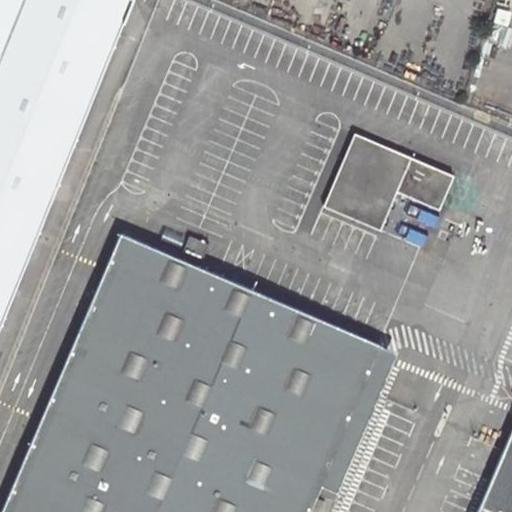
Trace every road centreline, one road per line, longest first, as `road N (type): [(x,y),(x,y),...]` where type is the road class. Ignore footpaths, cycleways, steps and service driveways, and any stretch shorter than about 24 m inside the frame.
road 1 (unknown): [(0,421),(152,16),(164,9),(211,27)]
road 2 (unknown): [(461,340),(145,203),(165,147)]
road 3 (unknown): [(211,27),(511,155)]
road 4 (unknown): [(183,102),(331,167),(317,213)]
road 5 (unknown): [(396,511),(461,340)]
road 6 (unknown): [(317,213),(483,286)]
road 7 (unknown): [(165,147),(317,213)]
